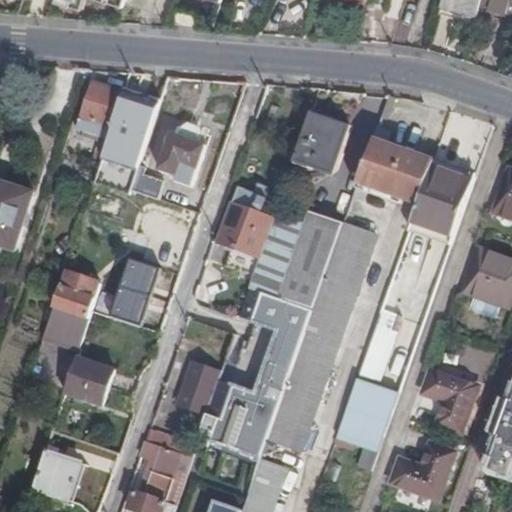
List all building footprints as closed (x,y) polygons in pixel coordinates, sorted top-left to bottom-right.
[(475,23),(481,6),(482,0),(443,0),(442,4),(456,9),(453,16),(475,23)] [(511,0),(482,0),(481,6),(511,14),(511,0)] [(440,12),(453,16),(456,9),(442,4),(440,12)] [(105,126),(94,161),(102,164),(125,93),(93,82),(77,130),(90,134),(95,123),(105,126)] [(397,94),(390,94),(384,112),(391,114),(397,94)] [(331,118),(313,111),(310,116),(330,123),(331,118)] [(256,276),(251,289),(314,311),(344,224),(312,213),(319,194),(315,182),(336,170),(352,126),(331,118),(330,123),(310,116),(276,218),(256,276)] [(173,134),(161,171),(177,177),(176,181),(194,187),(209,146),(200,144),(202,136),(200,128),(189,124),(185,127),(182,137),(173,134)] [(420,203),(434,162),(435,160),(387,143),(390,136),(377,132),(359,181),(420,203)] [(455,236),(474,182),(456,175),(458,169),(434,162),(420,203),(413,221),(455,236)] [(154,170),(142,166),(116,246),(144,255),(150,237),(136,232),(149,194),(146,193),(154,170)] [(511,169),(495,211),(511,217),(511,169)] [(0,220),(11,186),(0,182),(0,220)] [(11,186),(0,220),(0,243),(17,249),(35,194),(11,186)] [(256,276),(276,218),(234,203),(221,242),(236,247),(230,266),(256,276)] [(371,233),(344,224),(314,311),(277,416),(303,426),(371,233)] [(511,293),(511,259),(482,248),(467,291),(508,306),(511,293)] [(66,272),(54,309),(90,320),(93,312),(103,286),(66,272)] [(208,416),(202,432),(264,455),(270,435),(277,416),(314,311),(251,289),(243,313),(242,316),(279,329),(262,380),(252,377),(249,387),(221,377),(208,416)] [(115,371),(78,358),(66,393),(103,405),(115,371)] [(221,377),(223,370),(194,360),(178,405),(208,416),(221,377)] [(479,386),(431,368),(423,393),(445,401),(437,423),(462,432),(479,386)] [(368,448),(379,452),(399,394),(358,379),(345,419),(374,429),(368,448)] [(489,471),(504,477),(511,455),(511,406),(511,410),(503,407),(490,443),(498,446),(489,471)] [(197,445),(151,428),(147,440),(193,457),(197,445)] [(270,435),(264,455),(250,494),(276,503),(297,445),(270,435)] [(174,511),(193,457),(147,440),(142,455),(158,461),(147,495),(137,491),(131,508),(134,509),(132,511),(138,511),(141,511),(174,511)] [(456,451),(431,441),(422,464),(401,457),(392,481),(439,498),(456,451)] [(49,446),(34,489),(70,502),(82,466),(74,462),(57,457),(59,449),(49,446)] [(359,467),(375,471),(379,455),(363,451),(359,467)] [(486,479),(502,484),(504,477),(489,471),(486,479)] [(212,511),(243,511),(244,511),(217,501),(212,511)]
